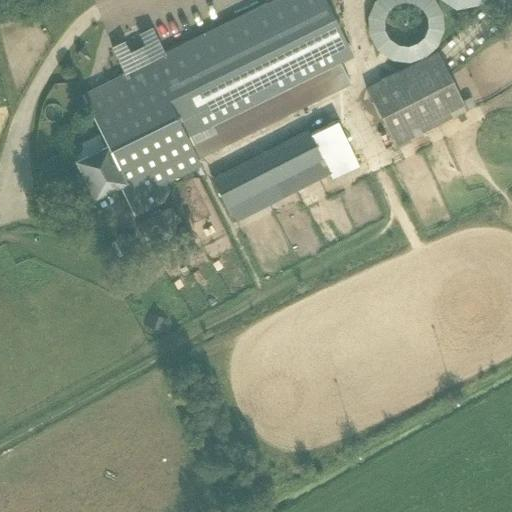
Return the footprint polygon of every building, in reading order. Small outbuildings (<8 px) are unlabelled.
[(41,0),(39,11),(48,13),(51,3),(41,0)] [(134,215),(145,210),(164,201),(170,190),(165,182),(193,169),(200,165),(197,160),(350,84),(340,64),(353,56),(324,0),(272,0),(101,86),(83,94),(104,138),(101,140),(104,147),(75,161),(94,199),(115,189),(122,203),(127,200),(134,215)] [(500,1),(500,0),(443,0),(445,10),(500,1)] [(396,149),(440,127),(468,113),(436,51),(365,87),(396,149)] [(360,165),(335,117),(299,137),(297,134),(211,179),(227,208),(322,160),(332,180),(360,165)] [(139,224),(146,237),(178,220),(172,207),(139,224)]
